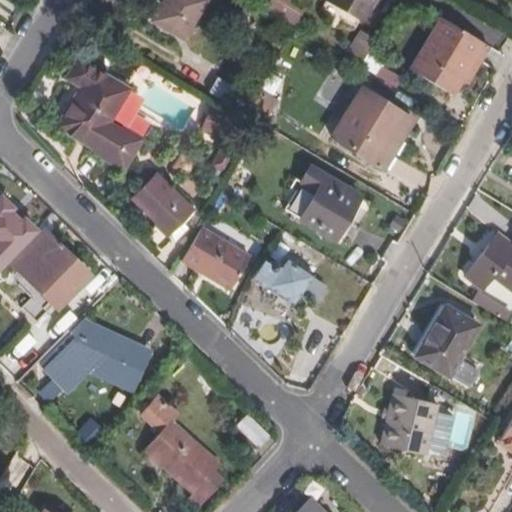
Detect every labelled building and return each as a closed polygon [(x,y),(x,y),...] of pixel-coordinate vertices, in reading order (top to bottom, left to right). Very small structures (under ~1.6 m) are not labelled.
[(161,0),(151,16),(183,36),(204,0),(161,0)] [(308,10),(290,0),(277,0),(272,9),(298,26),(308,10)] [(329,0),(329,1),(360,20),(371,0),(329,0)] [(465,82),(486,47),(441,21),(412,72),(456,98),(465,82)] [(360,66),(370,49),(380,33),(366,24),(344,57),(360,66)] [(260,89),(273,98),(304,45),(291,38),(260,89)] [(486,47),(465,82),(470,85),(491,50),(486,47)] [(370,49),(360,66),(377,77),(387,60),(370,49)] [(106,129),(112,117),(129,88),(80,58),(69,77),(84,87),(58,126),(92,148),(91,150),(103,158),(117,136),(106,129)] [(251,95),(219,76),(209,90),(242,110),(251,95)] [(273,98),(260,89),(246,112),(264,124),(279,101),(273,98)] [(333,142),(384,172),(412,123),(363,93),(333,142)] [(236,118),(214,108),(205,130),(229,139),(236,118)] [(123,170),(139,143),(141,141),(121,129),(117,136),(103,158),(123,170)] [(357,204),(324,183),(327,178),(311,168),(302,184),(317,192),(301,218),(336,241),(357,204)] [(183,228),(179,224),(193,210),(194,209),(158,175),(135,198),(158,222),(155,226),(173,245),(187,232),(183,228)] [(361,198),(327,178),(324,183),(357,204),(361,198)] [(197,214),(193,210),(179,224),(183,228),(197,214)] [(232,290),(251,258),(201,228),(185,255),(200,264),(197,269),(232,290)] [(57,303),(86,273),(42,231),(14,261),(57,303)] [(496,233),(463,278),(480,291),(491,276),(511,290),(511,245),(511,246),(496,233)] [(283,300),(306,265),(276,244),(251,280),(264,289),(265,288),(283,300)] [(446,375),(457,358),(476,324),(443,305),(413,355),(446,375)] [(89,327),(73,344),(91,362),(90,363),(134,383),(147,355),(89,327)] [(64,391),(90,363),(91,362),(73,344),(45,373),(64,391)] [(457,358),(446,375),(466,387),(476,370),(457,358)] [(143,449),(192,493),(218,465),(169,420),(175,413),(156,396),(140,414),(158,432),(143,449)] [(428,450),(435,414),(437,405),(394,396),(382,447),(426,456),(428,450)] [(255,450),(269,438),(247,413),(234,425),(255,450)] [(445,453),(452,417),(435,414),(428,450),(445,453)] [(511,414),(495,442),(511,452),(511,414)] [(320,511),(309,500),(296,511),(320,511)]
